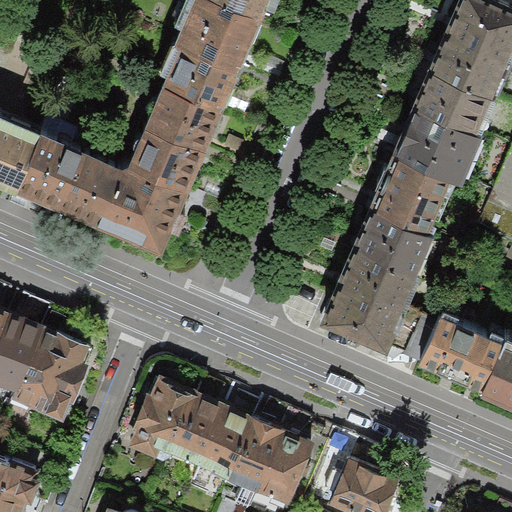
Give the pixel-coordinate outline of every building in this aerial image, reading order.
[(181,23),(175,38),(180,40),(235,63),(239,54),(247,36),(251,38),(259,19),(255,17),(256,13),(226,0),(190,0),(188,6),(187,6),(180,22),(181,23)] [(226,0),(256,13),(259,6),(262,0),(226,0)] [(511,56),(511,0),(509,5),(496,0),(457,0),(451,15),(446,28),(499,51),(511,56)] [(430,65),(483,88),(499,51),(446,28),(434,55),(430,65)] [(231,83),(227,82),(235,63),(180,40),(163,80),(217,104),(219,99),(224,101),(226,97),(231,83)] [(414,102),(467,125),(483,88),(430,65),(418,92),(414,102)] [(150,109),(145,121),(200,144),(204,135),(217,104),(163,80),(155,98),(157,98),(158,102),(155,108),(152,110),(150,109)] [(453,173),(473,127),(467,125),(414,102),(400,135),(394,148),(445,169),(453,173)] [(0,176),(15,182),(35,134),(0,119),(0,176)] [(38,128),(35,134),(15,182),(26,188),(55,200),(79,145),(70,141),(76,127),(59,120),(53,134),(38,128)] [(186,175),(200,144),(145,121),(140,133),(142,133),(143,137),(140,143),(137,145),(135,144),(128,160),(129,162),(182,185),(186,175)] [(511,140),(477,222),(511,240),(511,140)] [(96,218),(119,163),(102,155),(101,157),(98,158),(91,155),(90,152),(91,151),(79,145),(55,200),(68,206),(96,218)] [(371,203),(421,225),(422,223),(430,226),(433,218),(428,215),(439,188),(437,187),(445,169),(394,148),(387,166),(383,164),(375,183),(379,185),(377,189),(371,203)] [(165,224),(182,185),(129,162),(128,160),(120,163),(119,163),(96,218),(157,244),(165,224)] [(355,239),(408,263),(424,226),(421,225),(371,203),(358,231),(355,239)] [(408,263),(355,239),(343,267),(339,276),(392,299),(408,263)] [(357,340),(365,334),(419,357),(435,318),(392,299),(339,276),(328,302),(322,315),(327,327),(357,340)] [(0,372),(2,367),(20,374),(42,324),(18,314),(8,309),(0,326),(0,372)] [(481,383),(500,337),(438,311),(435,318),(419,357),(439,366),(481,383)] [(76,382),(91,344),(42,323),(42,324),(20,374),(16,383),(34,390),(30,397),(61,410),(68,391),(71,393),(76,382)] [(511,397),(511,342),(500,337),(481,383),(510,396),(511,397)] [(136,437),(169,452),(173,444),(196,390),(196,389),(161,374),(160,376),(156,374),(142,408),(138,419),(142,421),(136,437)] [(196,390),(173,444),(186,450),(179,468),(193,474),(224,402),(202,393),(196,390)] [(224,402),(193,474),(208,480),(215,463),(229,468),(252,414),(230,404),(224,402)] [(253,413),(252,414),(229,468),(226,476),(240,481),(235,492),(249,498),(281,425),(258,416),(253,413)] [(281,425),(249,498),(265,505),(273,487),(287,494),(298,469),(305,472),(309,463),(302,459),(311,439),(287,428),(281,425)] [(0,505),(16,511),(17,511),(24,497),(26,492),(30,493),(38,474),(37,472),(33,470),(36,465),(12,455),(12,456),(0,451),(0,505)] [(335,486),(331,495),(370,511),(380,511),(383,505),(388,493),(395,490),(397,483),(394,476),(395,473),(349,454),(343,467),(333,463),(325,482),(335,486)]
